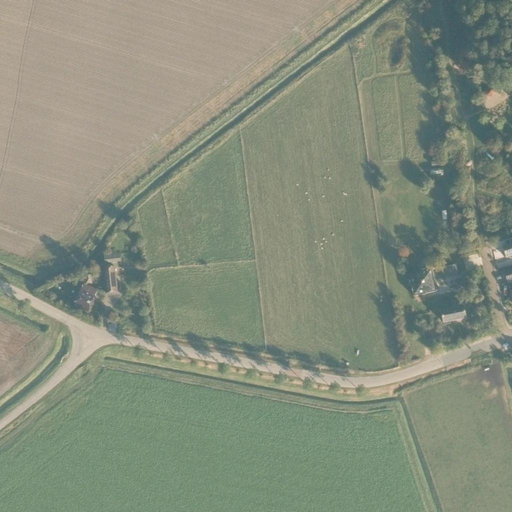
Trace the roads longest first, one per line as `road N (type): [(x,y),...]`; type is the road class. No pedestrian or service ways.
road 1 (tertiary): [(98,335),(345,381),(381,379),(511,338)]
road 2 (unclassified): [(0,423),(98,335)]
